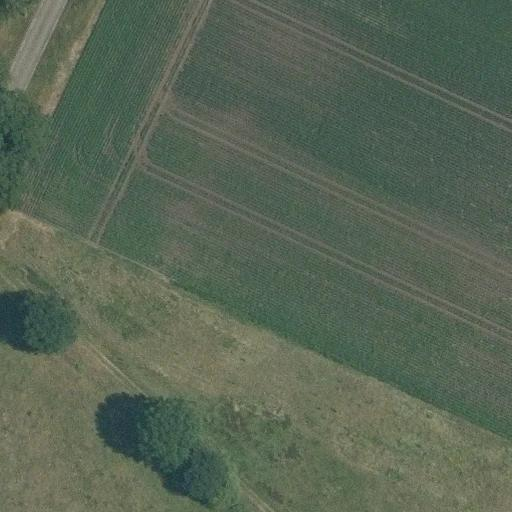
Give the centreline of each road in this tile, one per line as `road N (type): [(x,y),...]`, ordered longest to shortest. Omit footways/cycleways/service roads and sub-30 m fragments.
road 1 (track): [(0,270),(261,511)]
road 2 (tertiary): [(0,115),(54,0)]
